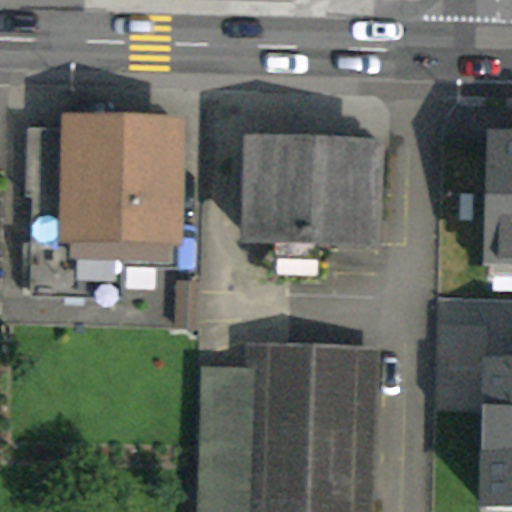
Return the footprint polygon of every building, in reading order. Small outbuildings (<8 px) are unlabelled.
[(163,129),(75,128),(74,239),(162,240),(163,129)] [(511,144),(491,144),(487,267),(511,267),(511,144)] [(371,149),(258,145),(254,233),(368,237),(371,149)] [(60,231),(60,155),(34,155),(34,231),(60,231)] [(439,332),(436,418),(486,419),(488,334),(439,332)] [(365,511),(371,364),(253,360),(247,511),(365,511)] [(511,511),(511,372),(489,372),(485,511),(511,511)]
